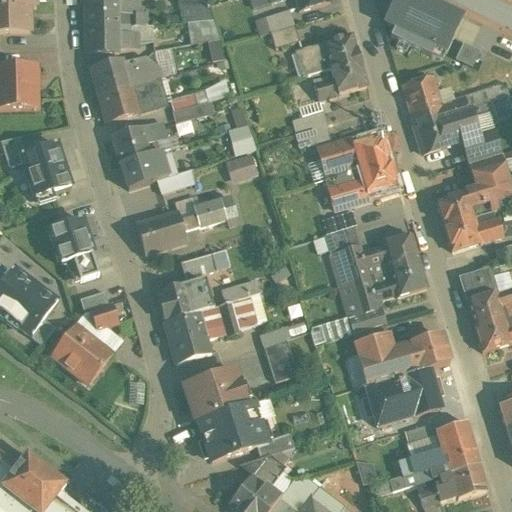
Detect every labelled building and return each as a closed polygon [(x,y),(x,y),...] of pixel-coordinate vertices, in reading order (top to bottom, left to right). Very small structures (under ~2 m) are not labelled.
[(0,0),(0,9),(29,9),(35,9),(34,0),(0,0)] [(268,0),(251,0),(255,11),(270,7),(268,0)] [(328,0),(268,0),(270,7),(285,2),(284,0),(294,0),(299,15),(330,6),(328,0)] [(461,19),(420,0),(396,0),(384,26),(394,31),(390,40),(430,59),(435,50),(445,54),(461,19)] [(88,29),(130,29),(130,18),(146,18),(146,17),(138,17),(138,1),(86,2),(87,29),(88,29)] [(208,6),(193,7),(193,12),(189,12),(190,25),(213,23),(208,6)] [(0,9),(0,35),(29,35),(29,9),(0,9)] [(289,13),(266,20),(271,36),(294,29),(289,13)] [(190,25),(187,25),(190,48),(220,43),(213,23),(190,25)] [(130,29),(88,29),(88,56),(119,56),(119,51),(139,51),(138,36),(130,36),(130,29)] [(294,29),(271,36),(275,52),(299,45),(294,29)] [(352,37),(322,46),(322,47),(300,53),(308,79),(330,72),(360,63),(352,37)] [(462,45),(454,61),(471,68),(478,53),(462,45)] [(213,63),(224,62),(222,46),(211,48),(213,63)] [(143,63),(124,69),(123,64),(92,73),(100,100),(155,84),(161,82),(159,74),(154,69),(146,72),(143,63)] [(360,63),(330,72),(333,81),(338,98),(339,97),(367,89),(367,90),(368,89),(360,63)] [(0,110),(37,110),(36,70),(0,70),(0,110)] [(433,80),(402,90),(414,129),(414,130),(509,100),(510,100),(505,87),(450,105),(450,107),(442,110),(433,80)] [(333,81),(314,87),(319,104),(339,98),(339,97),(338,98),(333,81)] [(210,105),(231,98),(226,83),(206,90),(210,105)] [(155,84),(100,100),(108,126),(156,112),(155,109),(166,106),(163,94),(158,95),(155,84)] [(206,92),(170,103),(174,114),(198,107),(209,104),(206,92)] [(511,110),(509,100),(414,130),(414,129),(413,129),(422,158),(478,140),(473,125),(479,120),(488,117),(489,122),(511,115),(511,110)] [(198,107),(174,114),(177,127),(201,120),(198,107)] [(242,110),(233,112),(236,129),(245,127),(242,110)] [(323,115),(292,124),(295,138),(326,128),(323,115)] [(161,126),(112,141),(113,143),(120,167),(160,155),(157,144),(165,141),(161,126)] [(248,127),(229,133),(236,158),(256,152),(248,127)] [(326,128),(295,138),(299,151),(330,142),(326,128)] [(351,142),(318,152),(327,183),(360,173),(389,164),(382,139),(353,147),(351,142)] [(496,143),(465,153),(469,168),(500,158),(496,143)] [(64,145),(22,158),(41,217),(83,204),(64,145)] [(160,155),(120,167),(127,191),(127,193),(157,184),(155,178),(174,172),(170,158),(162,160),(160,155)] [(231,185),(259,180),(255,157),(227,163),(231,185)] [(500,158),(469,168),(473,180),(505,170),(501,158),(500,158)] [(389,164),(360,173),(368,198),(397,189),(389,164)] [(216,168),(191,176),(195,187),(196,190),(201,188),(203,193),(222,187),(216,168)] [(511,194),(505,170),(473,180),(476,190),(464,194),(464,195),(436,203),(444,229),(474,220),(471,211),(474,211),(477,220),(493,215),(511,208),(511,194)] [(327,183),(314,187),(317,196),(338,190),(343,207),(369,199),(368,198),(360,173),(327,183)] [(157,184),(161,197),(195,187),(191,176),(190,174),(157,184)] [(191,201),(175,206),(178,216),(181,224),(195,220),(193,212),(194,212),(191,201)] [(229,201),(220,204),(226,222),(235,219),(229,201)] [(194,212),(193,212),(195,220),(197,226),(198,228),(199,231),(226,223),(226,222),(220,204),(194,212)] [(352,215),(330,222),(335,237),(354,231),(357,230),(352,215)] [(493,215),(477,220),(479,229),(496,224),(493,215)] [(142,243),(197,226),(195,220),(181,224),(178,216),(137,229),(142,243)] [(474,220),(444,229),(452,254),(468,250),(469,253),(479,250),(478,247),(480,246),(481,246),(477,230),(474,220)] [(97,221),(51,235),(68,289),(114,274),(97,221)] [(479,229),(477,230),(481,246),(480,246),(481,247),(501,241),(496,224),(479,229)] [(197,226),(142,243),(146,259),(187,246),(183,233),(198,228),(197,226)] [(335,237),(324,240),(329,255),(359,245),(354,231),(335,237)] [(382,249),(362,255),(360,249),(340,255),(349,286),(419,265),(412,239),(399,243),(397,235),(379,240),(382,249)] [(511,247),(494,253),(498,266),(511,261),(511,247)] [(212,258),(181,266),(185,282),(217,273),(212,258)] [(419,265),(349,286),(341,289),(345,304),(346,304),(348,313),(377,304),(397,298),(397,299),(427,290),(419,265)] [(468,306),(497,297),(489,271),(460,280),(468,306)] [(12,273),(0,288),(0,317),(32,342),(45,324),(58,307),(12,273)] [(205,282),(156,298),(165,326),(214,311),(205,282)] [(255,285),(222,296),(225,307),(232,305),(247,301),(258,297),(259,297),(255,285)] [(511,292),(497,297),(468,306),(475,330),(511,318),(511,292)] [(258,297),(247,301),(254,324),(265,320),(258,297)] [(247,301),(232,305),(241,334),(255,329),(254,324),(247,301)] [(377,304),(348,313),(356,337),(384,329),(377,304)] [(165,326),(177,368),(211,357),(208,343),(226,338),(227,341),(242,336),(241,334),(232,305),(225,307),(214,311),(165,326)] [(112,307),(89,315),(96,334),(119,326),(112,307)] [(511,318),(475,330),(482,355),(511,346),(511,345),(511,318)] [(55,332),(45,324),(32,342),(42,349),(55,332)] [(112,358),(75,329),(52,358),(89,388),(112,358)] [(356,337),(353,338),(357,350),(388,340),(384,329),(356,337)] [(442,339),(392,354),(388,340),(357,350),(368,389),(374,387),(449,365),(442,339)] [(286,343),(263,350),(275,386),(298,379),(286,343)] [(449,365),(374,387),(378,401),(390,398),(393,408),(413,402),(414,408),(416,408),(414,403),(426,399),(428,405),(458,396),(449,365)] [(235,373),(184,390),(196,425),(198,424),(247,408),(235,373)] [(511,400),(497,405),(505,431),(511,428),(511,400)] [(247,408),(198,424),(212,465),(256,451),(267,447),(266,444),(253,406),(247,408)] [(415,409),(398,414),(405,435),(428,428),(422,406),(416,408),(414,408),(415,409)] [(467,426),(437,435),(442,452),(443,451),(444,454),(450,477),(480,469),(467,426)] [(290,437),(266,444),(267,447),(256,451),(260,462),(270,459),(294,451),(290,437)] [(444,454),(399,467),(403,481),(413,478),(416,487),(450,477),(444,454)] [(66,488),(27,457),(18,469),(13,475),(9,472),(6,477),(10,480),(5,486),(2,490),(30,511),(46,511),(55,501),(66,488)] [(260,462),(245,468),(261,479),(259,482),(270,492),(286,471),(270,459),(260,462)] [(7,466),(0,460),(0,511),(30,511),(2,490),(5,486),(6,477),(9,472),(18,469),(10,463),(7,466)] [(480,469),(450,477),(457,501),(458,503),(487,494),(480,469)] [(450,477),(416,487),(423,511),(457,501),(450,477)] [(259,482),(252,478),(239,494),(235,491),(226,503),(230,507),(227,510),(230,511),(272,511),(281,500),(270,492),(259,482)] [(308,482),(294,486),(293,486),(289,492),(288,492),(280,502),(292,511),(303,511),(312,501),(312,502),(320,491),(308,482)] [(69,511),(55,501),(46,511),(69,511)] [(325,511),(312,502),(312,501),(303,511),(325,511)]
